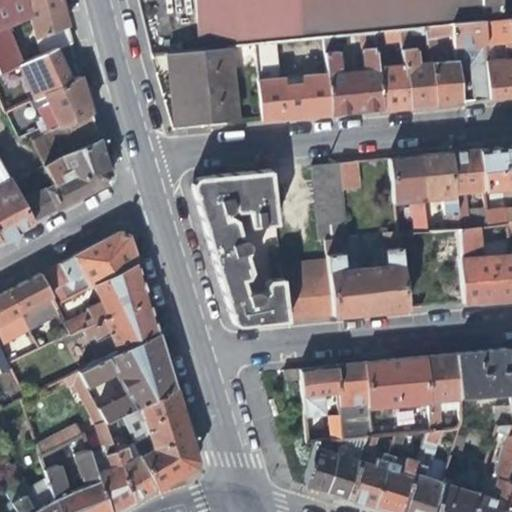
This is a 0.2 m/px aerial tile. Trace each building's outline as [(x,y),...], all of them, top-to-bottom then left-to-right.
[(28,13),(25,0),(0,0),(0,64),(23,55),(12,19),(28,13)] [(25,0),(28,13),(34,38),(66,24),(60,0),(25,0)] [(196,0),(201,50),(227,47),(251,45),(270,43),(322,38),(336,37),(359,34),(373,33),(399,30),(408,29),(426,27),(450,25),(480,22),(506,19),(503,0),(196,0)] [(504,58),(492,59),(484,61),(488,98),(508,96),(511,95),(511,57),(508,19),(506,19),(480,22),(482,44),(490,44),(503,43),(504,58)] [(477,99),(488,98),(484,61),(482,44),(480,22),(450,25),(451,36),(453,60),(454,66),(469,64),(471,100),(477,99)] [(66,24),(34,38),(35,40),(38,55),(55,47),(70,40),(66,24)] [(427,38),(451,36),(450,25),(426,27),(427,34),(427,38)] [(408,35),(427,34),(426,27),(408,29),(408,35)] [(408,35),(408,29),(399,30),(400,38),(403,63),(407,106),(418,105),(433,103),(429,62),(416,63),(415,51),(409,46),(408,35)] [(374,41),(400,38),(399,30),(373,33),(374,41)] [(339,69),(336,37),(322,38),(323,44),(324,56),(326,73),(330,113),(360,110),(380,109),(376,65),(374,41),(373,33),(359,34),(363,67),(358,72),(355,67),(352,68),(349,68),(346,73),(339,69)] [(274,78),(270,43),(251,45),(258,120),(298,116),(330,113),(326,73),(301,75),(302,82),(293,83),(292,76),(274,78)] [(315,57),(324,56),(323,44),(313,45),(315,57)] [(492,59),(490,44),(482,44),(484,61),(492,59)] [(18,64),(33,97),(42,93),(70,81),(62,62),(55,47),(38,55),(19,64),(18,64)] [(236,118),(227,47),(201,50),(189,51),(172,52),(176,83),(177,88),(181,122),(219,119),(236,118)] [(453,60),(429,62),(433,103),(448,102),(457,101),(454,66),(453,60)] [(403,63),(376,65),(380,109),(393,107),(407,106),(403,63)] [(79,76),(70,81),(42,93),(45,101),(56,128),(89,112),(84,93),(79,76)] [(31,106),(33,105),(45,101),(42,93),(33,97),(29,99),(31,106)] [(45,133),(56,128),(45,101),(33,105),(45,133)] [(56,128),(63,144),(67,153),(97,138),(93,125),(89,112),(56,128)] [(28,140),(41,166),(52,161),(47,151),(39,135),(28,140)] [(44,188),(54,209),(81,195),(103,183),(108,174),(97,138),(67,153),(52,161),(41,166),(51,184),(44,188)] [(485,188),(511,185),(511,143),(481,147),(485,188)] [(63,144),(47,151),(52,161),(67,153),(63,144)] [(465,189),(485,188),(481,147),(462,149),(450,150),(454,191),(465,189)] [(424,194),(441,192),(454,191),(450,150),(436,151),(420,153),(424,194)] [(395,196),(424,194),(420,153),(412,153),(391,156),(395,196)] [(346,160),(339,160),(341,190),(360,188),(358,159),(346,160)] [(339,160),(310,163),(321,240),(326,240),(326,239),(341,237),(345,237),(344,227),(341,190),(339,160)] [(240,324),(286,320),(283,291),(265,293),(261,293),(247,295),(245,289),(241,276),(222,216),(221,210),(220,209),(217,199),(228,197),(231,197),(246,195),(247,206),(249,223),(275,221),(270,167),(215,173),(200,174),(197,175),(196,175),(195,175),(195,176),(194,176),(193,176),(193,177),(192,177),(192,178),(191,178),(191,179),(190,180),(190,181),(189,182),(189,183),(189,184),(189,185),(189,186),(189,187),(230,322),(231,322),(233,323),(234,323),(235,323),(236,323),(238,324),(239,324),(240,324)] [(7,178),(0,181),(0,237),(16,229),(31,222),(20,201),(13,190),(7,178)] [(20,186),(13,190),(20,201),(26,198),(20,186)] [(44,188),(26,198),(20,201),(31,222),(54,209),(44,188)] [(468,207),(465,189),(454,191),(456,208),(468,207)] [(443,209),(456,208),(454,191),(441,192),(443,209)] [(236,208),(247,206),(246,195),(231,197),(231,205),(236,208)] [(228,197),(217,199),(220,209),(225,208),(228,205),(229,202),(228,199),(228,197)] [(511,207),(487,210),(488,224),(508,222),(511,221),(511,207)] [(443,209),(445,228),(457,227),(456,208),(443,209)] [(227,215),(222,216),(241,276),(247,274),(249,269),(245,255),(243,249),(239,237),(238,231),(234,219),(227,215)] [(397,219),(399,232),(427,229),(427,223),(426,216),(397,219)] [(384,224),(344,227),(345,237),(385,233),(384,224)] [(480,225),(470,226),(457,227),(464,302),(490,300),(511,297),(511,258),(511,255),(511,252),(510,238),(481,241),(480,225)] [(437,305),(464,302),(457,227),(445,228),(433,229),(430,229),(433,256),(437,305)] [(401,258),(433,256),(430,229),(427,229),(399,232),(401,249),(401,258)] [(39,272),(50,294),(54,303),(62,300),(65,298),(59,286),(82,273),(89,286),(92,284),(134,263),(129,246),(126,235),(117,231),(39,272)] [(386,233),(388,250),(401,249),(399,232),(386,233)] [(245,236),(242,236),(239,237),(243,249),(246,248),(247,247),(248,246),(249,244),(250,242),(250,240),(249,238),(247,236),(245,236)] [(326,240),(328,255),(343,253),(341,237),(326,239),(326,240)] [(388,250),(389,266),(402,265),(401,258),(401,249),(388,250)] [(345,270),(343,253),(328,255),(328,258),(330,271),(345,270)] [(284,278),(281,278),(283,291),(286,320),(308,317),(335,315),(330,271),(328,258),(305,261),(283,264),(284,278)] [(86,307),(90,315),(92,322),(145,296),(139,278),(134,263),(92,284),(94,289),(99,300),(86,307)] [(345,270),(330,271),(335,315),(373,311),(407,308),(404,282),(402,265),(389,266),(345,270)] [(36,301),(50,294),(39,272),(23,281),(6,290),(17,311),(27,306),(36,301)] [(65,298),(89,286),(82,273),(59,286),(65,298)] [(271,279),(265,293),(283,291),(281,278),(271,279)] [(416,281),(404,282),(407,308),(418,307),(416,281)] [(64,304),(94,289),(92,284),(89,286),(65,298),(62,300),(64,304)] [(252,287),(245,289),(247,295),(261,293),(259,289),(252,287)] [(0,347),(29,332),(23,323),(17,311),(6,290),(0,292),(0,347)] [(42,313),(56,307),(54,303),(50,294),(36,301),(42,313)] [(89,332),(103,358),(104,358),(155,332),(149,311),(145,296),(92,322),(79,328),(83,335),(89,332)] [(71,317),(64,304),(62,300),(54,303),(56,307),(63,322),(71,317)] [(33,318),(42,313),(36,301),(27,306),(33,318)] [(23,323),(33,318),(27,306),(17,311),(23,323)] [(45,320),(42,313),(33,318),(36,325),(45,320)] [(71,317),(63,322),(69,334),(79,328),(92,322),(90,315),(82,318),(79,313),(71,317)] [(39,332),(36,325),(33,318),(23,323),(29,332),(31,337),(39,332)] [(109,368),(125,397),(131,408),(136,405),(172,387),(164,361),(155,332),(104,358),(109,368)] [(458,396),(506,392),(502,348),(479,350),(454,353),(458,396)] [(511,395),(511,362),(510,348),(502,348),(506,392),(507,397),(511,395)] [(6,365),(0,352),(0,375),(10,371),(6,365)] [(458,399),(458,396),(454,353),(437,354),(423,356),(427,399),(427,401),(440,400),(458,399)] [(380,403),(415,400),(427,399),(423,356),(393,358),(364,361),(367,401),(367,404),(380,403)] [(81,382),(109,368),(104,358),(103,358),(76,372),(81,382)] [(344,403),(367,401),(364,361),(349,362),(333,364),(336,392),(337,404),(344,403)] [(329,393),(336,392),(333,364),(317,365),(298,367),(303,415),(314,414),(322,413),(321,399),(329,397),(329,393)] [(138,412),(144,432),(149,449),(138,455),(153,488),(195,463),(183,422),(172,387),(136,405),(138,412)] [(96,412),(101,423),(119,414),(131,408),(125,397),(96,412)] [(415,400),(417,423),(429,422),(428,413),(427,401),(427,399),(415,400)] [(428,413),(441,412),(440,400),(427,401),(428,413)] [(382,423),(380,403),(367,404),(369,425),(376,424),(382,423)] [(122,419),(138,412),(136,405),(131,408),(119,414),(121,418),(122,419)] [(346,427),(345,410),(338,411),(338,414),(339,425),(341,438),(348,438),(346,427)] [(429,424),(442,423),(441,412),(428,413),(429,422),(429,424)] [(103,427),(110,424),(121,418),(119,414),(101,423),(103,427)] [(315,428),(314,414),(303,415),(305,442),(316,440),(315,428)] [(326,415),(327,427),(339,425),(338,414),(326,415)] [(494,435),(508,440),(511,440),(511,414),(508,414),(509,426),(497,427),(494,435)] [(121,418),(110,424),(118,445),(121,444),(123,449),(133,444),(131,439),(122,419),(121,418)] [(404,424),(405,432),(426,431),(429,430),(429,424),(429,422),(417,423),(404,424)] [(95,426),(100,437),(106,434),(103,427),(101,423),(95,426)] [(111,448),(118,445),(110,424),(103,427),(106,434),(111,448)] [(327,427),(315,428),(316,440),(325,440),(330,439),(341,438),(339,425),(327,427)] [(369,425),(346,427),(348,438),(350,437),(365,436),(370,436),(369,425)] [(33,442),(37,455),(47,450),(57,445),(66,441),(60,429),(33,442)] [(144,432),(131,439),(133,444),(138,455),(149,449),(144,432)] [(399,448),(405,432),(396,433),(392,446),(399,448)] [(376,435),(374,440),(392,446),(396,433),(376,435)] [(97,438),(102,452),(103,456),(112,452),(111,448),(106,434),(100,437),(97,438)] [(68,440),(77,463),(87,459),(87,458),(78,435),(68,440)] [(372,449),(374,440),(376,435),(370,436),(365,436),(358,460),(345,500),(358,504),(371,508),(389,455),(372,449)] [(346,447),(350,437),(348,438),(341,438),(339,445),(346,447)] [(424,437),(418,455),(429,458),(435,440),(424,437)] [(339,445),(341,438),(330,439),(327,450),(336,453),(339,445)] [(327,450),(330,439),(325,440),(321,448),(327,450)] [(316,440),(315,446),(321,448),(325,440),(316,440)] [(392,446),(374,440),(372,449),(389,455),(392,446)] [(511,440),(508,440),(495,484),(502,487),(508,489),(510,484),(511,475),(511,440)] [(301,455),(305,442),(292,443),(289,451),(301,455)] [(121,444),(118,445),(111,448),(112,452),(130,502),(142,495),(153,488),(138,455),(128,461),(123,449),(121,444)] [(133,444),(123,449),(128,461),(138,455),(133,444)] [(351,449),(346,447),(339,445),(336,453),(324,494),(336,498),(345,500),(358,460),(349,457),(351,449)] [(321,448),(315,446),(314,450),(311,458),(302,487),(313,490),(324,494),(336,453),(327,450),(321,448)] [(37,455),(44,477),(54,472),(47,450),(37,455)] [(306,457),(301,455),(289,451),(281,480),(290,483),(302,487),(311,458),(306,457)] [(102,452),(87,458),(87,459),(93,474),(108,467),(103,456),(102,452)] [(112,452),(103,456),(108,467),(93,474),(94,476),(108,511),(112,511),(121,507),(130,502),(112,452)] [(391,463),(393,456),(389,455),(371,508),(382,511),(400,511),(413,472),(417,458),(406,454),(405,460),(402,472),(395,469),(396,464),(391,463)] [(429,458),(418,455),(417,458),(413,472),(420,475),(423,467),(427,466),(429,458)] [(405,460),(393,456),(391,463),(396,464),(395,469),(402,472),(405,460)] [(445,464),(429,458),(427,466),(423,467),(420,475),(440,481),(441,479),(445,464)] [(87,459),(77,463),(83,482),(94,476),(93,474),(87,459)] [(467,467),(461,486),(477,492),(480,480),(483,472),(467,467)] [(62,495),(54,472),(44,477),(51,498),(52,501),(62,495)] [(430,511),(440,481),(420,475),(413,472),(400,511),(430,511)] [(62,495),(52,501),(55,511),(108,511),(94,476),(83,482),(62,495)] [(24,482),(19,485),(32,509),(51,498),(44,477),(26,487),(24,482)] [(461,486),(441,479),(440,481),(430,511),(470,511),(475,497),(477,492),(461,486)] [(495,484),(480,480),(477,492),(475,497),(502,506),(505,499),(499,496),(502,487),(495,484)] [(4,491),(16,511),(26,511),(32,509),(19,485),(18,483),(4,491)] [(499,496),(505,499),(508,489),(502,487),(499,496)] [(500,511),(502,506),(475,497),(470,511),(500,511)] [(26,511),(55,511),(52,501),(51,498),(32,509),(26,511)] [(511,511),(511,510),(511,509),(511,500),(505,499),(502,506),(500,511),(511,511)]
